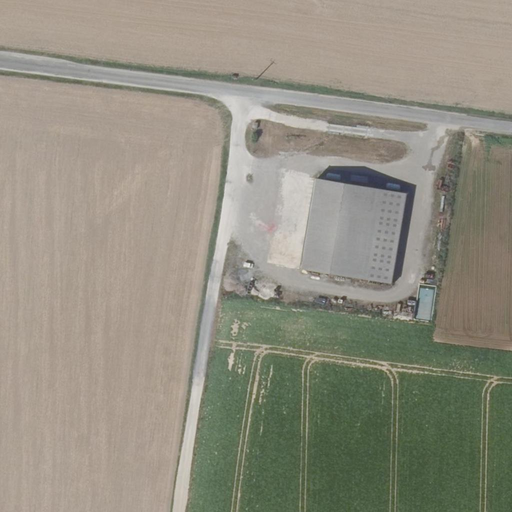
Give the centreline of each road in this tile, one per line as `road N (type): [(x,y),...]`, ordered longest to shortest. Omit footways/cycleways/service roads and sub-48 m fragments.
road 1 (unclassified): [(0,60),(511,126)]
road 2 (track): [(241,90),(179,511)]
road 3 (track): [(224,88),(263,115),(395,137),(434,136),(457,119)]
